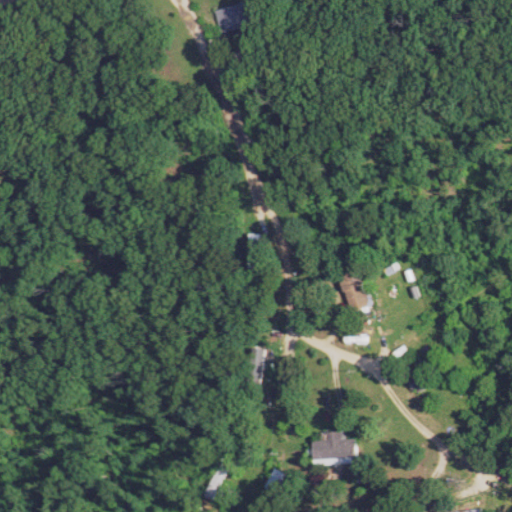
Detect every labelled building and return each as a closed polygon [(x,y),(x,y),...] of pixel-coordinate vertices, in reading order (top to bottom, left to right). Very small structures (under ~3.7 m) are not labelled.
[(220,10),(225,33),(255,26),(250,3),(220,10)] [(377,304),(365,270),(345,277),(357,311),(377,304)] [(327,432),(327,440),(319,441),(319,459),(362,458),(362,439),(353,439),(353,432),(327,432)] [(231,471),(225,467),(216,480),(222,484),(231,471)] [(299,477),(279,468),(270,487),(290,497),(299,477)]
